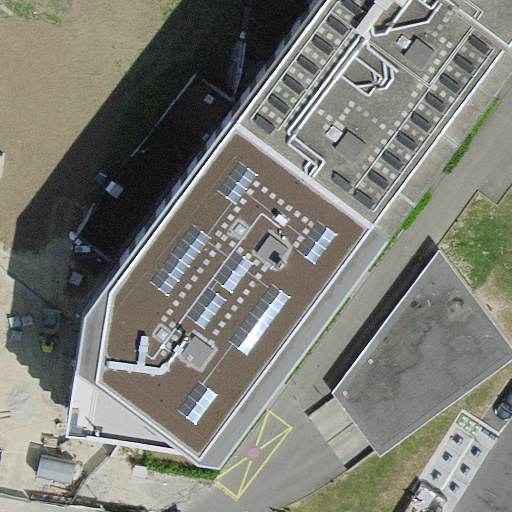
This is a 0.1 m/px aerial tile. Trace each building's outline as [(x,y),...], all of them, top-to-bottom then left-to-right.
[(511,21),(511,19),(485,0),(315,0),(308,10),(444,113),(511,21)] [(511,0),(485,0),(511,19),(511,0)] [(444,113),(308,10),(238,104),(374,206),(444,113)] [(238,104),(147,216),(288,324),(374,206),(238,104)] [(202,440),(288,324),(147,216),(84,293),(65,416),(202,440)] [(511,357),(511,345),(445,250),(340,389),(385,448),(511,357)]
